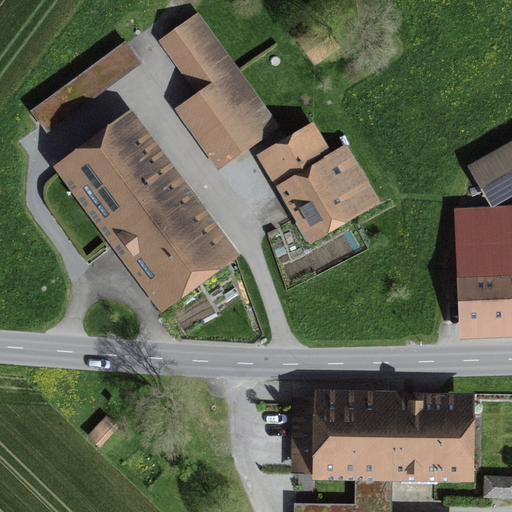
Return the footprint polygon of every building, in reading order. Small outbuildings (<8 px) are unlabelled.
[(218,167),(279,124),(198,10),(157,39),(194,90),(173,105),(218,167)] [(304,47),(315,63),(334,49),(322,33),(304,47)] [(47,130),(142,60),(125,37),(29,107),(47,130)] [(160,309),(239,250),(131,104),(52,162),(160,309)] [(352,213),(380,198),(346,139),(331,147),(313,116),(256,149),(301,227),(297,229),(307,245),(354,217),(352,213)] [(511,146),(473,169),(488,195),(511,181),(511,146)] [(511,209),(462,212),(467,322),(511,320),(511,209)] [(403,483),(435,483),(435,467),(461,468),(462,408),(298,406),(297,465),(360,466),(359,511),(386,511),(387,467),(403,467),(403,483)] [(108,419),(89,438),(102,451),(121,432),(108,419)] [(511,478),(486,478),(486,494),(511,495),(511,478)]
